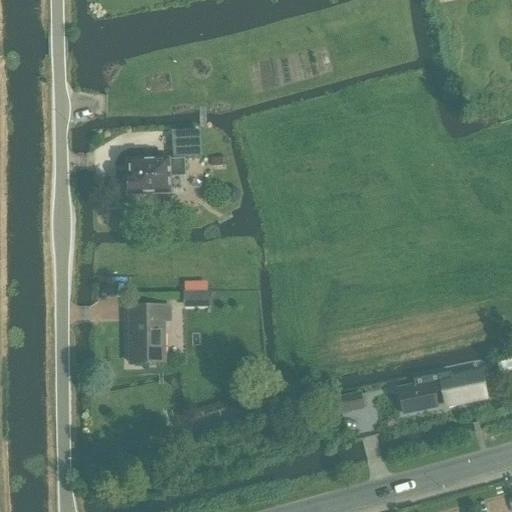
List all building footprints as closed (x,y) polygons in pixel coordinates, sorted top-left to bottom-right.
[(184,160),(200,160),(199,132),(174,133),(175,161),(130,163),(130,177),(129,177),(130,180),(126,181),(127,191),(130,193),(130,195),(169,193),(169,178),(185,177),(184,160)] [(196,306),(196,294),(184,294),(184,306),(196,306)] [(164,322),(170,322),(170,307),(130,308),(130,364),(164,364),(164,322)] [(415,390),(399,393),(403,415),(437,408),(434,397),(444,395),(446,407),(485,399),(480,373),(451,379),(450,374),(413,382),(415,390)] [(359,396),(339,400),(341,413),(362,409),(359,396)]
